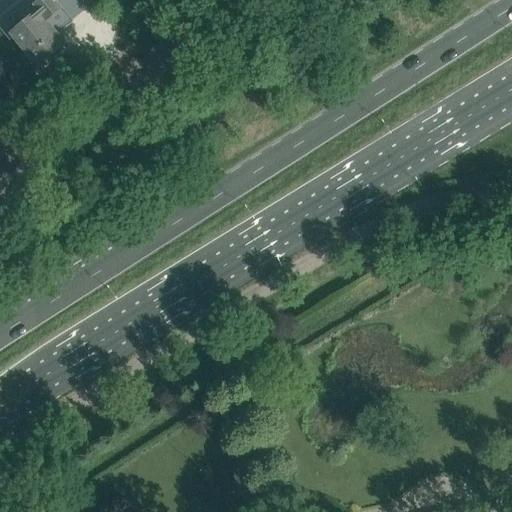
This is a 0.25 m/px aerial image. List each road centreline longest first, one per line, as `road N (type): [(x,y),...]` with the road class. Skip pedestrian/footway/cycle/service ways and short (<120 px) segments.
road 1 (primary): [(511,6),(0,333)]
road 2 (primary): [(0,402),(511,91)]
road 3 (unclassified): [(0,450),(340,246),(435,203),(511,186)]
road 4 (unclassified): [(0,208),(237,0)]
